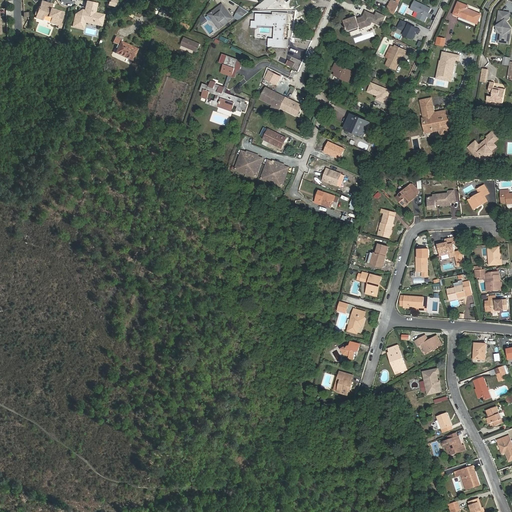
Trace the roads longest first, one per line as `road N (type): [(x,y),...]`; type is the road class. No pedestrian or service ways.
road 1 (track): [(0,404),(37,422),(108,479),(157,491),(223,489),(274,511)]
road 2 (residential): [(507,511),(454,387),(457,325)]
road 3 (residential): [(390,317),(412,237),(427,226),(490,221)]
